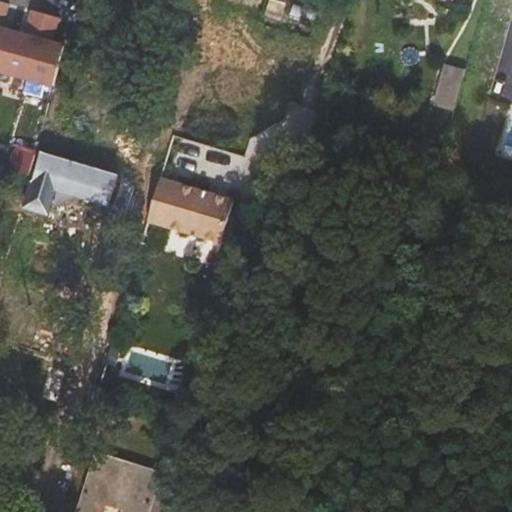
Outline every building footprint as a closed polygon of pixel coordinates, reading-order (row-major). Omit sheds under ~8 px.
[(0,3),(0,29),(7,31),(14,8),(0,3)] [(37,14),(30,38),(55,46),(61,24),(50,21),(50,18),(37,14)] [(278,79),(295,83),(304,50),(208,25),(200,56),(250,69),(242,99),(271,106),(278,79)] [(0,71),(57,88),(69,50),(55,46),(30,38),(7,31),(0,29),(0,71)] [(437,105),(454,111),(466,71),(449,66),(437,105)] [(240,143),(247,146),(254,123),(247,120),(240,143)] [(42,151),(28,206),(50,211),(56,187),(113,201),(120,170),(42,151)] [(237,203),(164,179),(150,222),(224,245),(237,203)] [(125,511),(152,511),(163,476),(98,456),(80,511),(104,511),(107,504),(126,510),(125,511)] [(163,511),(174,480),(163,476),(152,511),(163,511)]
